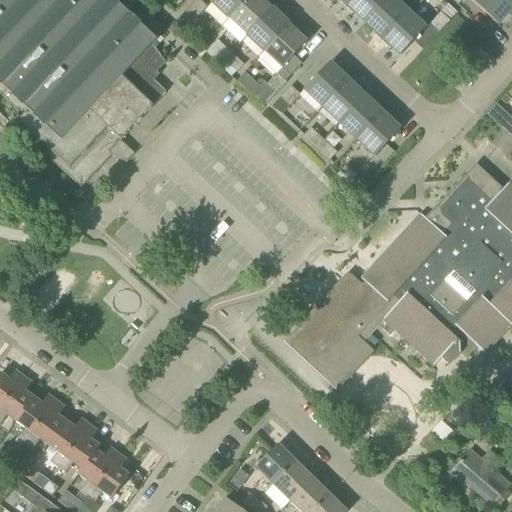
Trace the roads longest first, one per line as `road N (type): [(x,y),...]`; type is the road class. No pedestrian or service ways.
road 1 (residential): [(342,244),(199,108),(116,198)]
road 2 (residential): [(108,391),(199,276),(116,198)]
road 3 (residential): [(446,131),(309,0)]
road 4 (residential): [(400,511),(266,392)]
road 5 (residential): [(0,162),(91,230),(116,198)]
road 6 (residential): [(342,244),(446,131)]
road 7 (residential): [(0,313),(108,391)]
